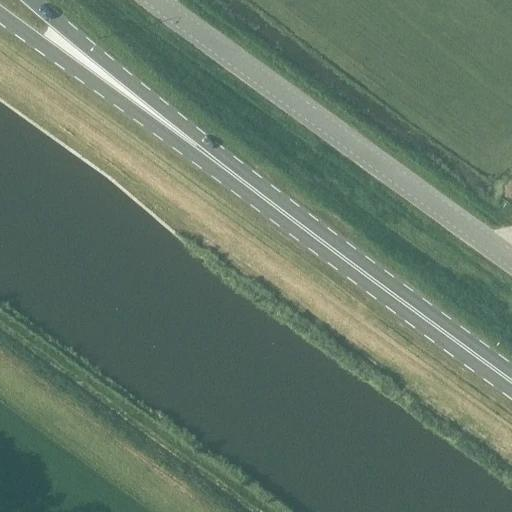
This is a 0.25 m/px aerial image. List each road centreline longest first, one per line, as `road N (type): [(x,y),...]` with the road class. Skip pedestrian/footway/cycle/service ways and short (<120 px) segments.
road 1 (unclassified): [(151,0),(511,263)]
road 2 (primary): [(511,381),(197,147)]
road 3 (primary): [(0,16),(197,147)]
road 4 (primary): [(197,147),(31,0)]
